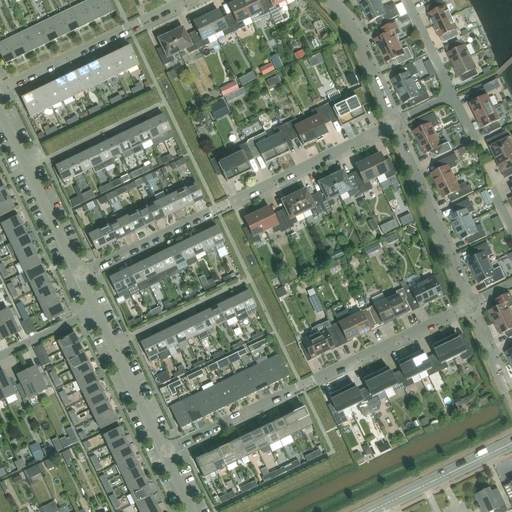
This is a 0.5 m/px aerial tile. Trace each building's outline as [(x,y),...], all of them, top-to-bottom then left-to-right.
[(103,17),(94,0),(89,0),(83,3),(92,22),(103,17)] [(107,0),(94,0),(103,17),(113,12),(107,0)] [(242,21),(250,18),(241,0),(238,0),(228,5),(234,15),(228,18),(235,32),(245,27),(242,21)] [(256,0),(241,0),(250,18),(252,23),(260,19),(270,14),(264,1),(258,4),(256,0)] [(265,0),(264,1),(270,14),(280,10),(278,4),(285,1),(284,0),(265,0)] [(357,0),(363,11),(381,2),(380,0),(357,0)] [(434,26),(452,17),(446,5),(445,6),(442,0),(440,0),(426,7),(426,8),(432,5),(434,9),(433,11),(428,14),(434,26)] [(381,2),(363,11),(369,22),(376,19),(384,15),(387,22),(400,15),(394,4),(384,9),(381,2)] [(81,27),(92,22),(83,3),(72,9),(81,27)] [(81,27),(72,9),(61,14),(70,33),(81,27)] [(228,18),(223,21),(218,10),(205,16),(214,35),(222,31),(224,36),(235,32),(228,18)] [(70,33),(61,14),(50,19),(59,38),(70,33)] [(214,35),(205,16),(193,22),(198,33),(193,35),(199,49),(209,44),(207,38),(214,35)] [(443,43),(460,35),(457,29),(452,17),(434,26),(439,37),(445,35),(447,36),(449,40),(443,43)] [(59,38),(50,19),(39,24),(48,43),(59,38)] [(380,51),(399,42),(396,36),(401,33),(395,22),(381,29),(384,35),(375,40),(380,51)] [(29,29),(28,30),(37,48),(48,43),(39,24),(38,25),(29,29)] [(182,27),(170,33),(179,52),(186,48),(189,54),(199,49),(193,35),(187,38),(182,27)] [(27,54),(37,48),(28,30),(17,35),(27,54)] [(157,52),(164,66),(174,61),(171,55),(179,52),(170,33),(158,39),(163,50),(157,52)] [(16,59),(27,54),(17,35),(7,40),(16,59)] [(453,65),(471,57),(465,45),(464,45),(461,39),(445,47),(448,46),(451,52),(447,54),(453,65)] [(0,54),(5,64),(16,59),(7,40),(0,43),(0,54)] [(402,50),(399,42),(380,51),(386,63),(396,59),(399,65),(413,58),(407,48),(402,50)] [(119,51),(128,70),(139,65),(130,46),(119,51)] [(303,50),(294,54),(297,60),(306,56),(303,50)] [(119,51),(108,56),(117,75),(128,70),(119,51)] [(320,54),(307,60),(311,68),(324,62),(320,54)] [(277,55),(270,58),(276,70),(283,67),(277,55)] [(108,56),(97,61),(106,80),(117,75),(108,56)] [(462,83),(479,75),(476,69),(477,68),(471,57),(453,65),(459,77),(462,75),(465,81),(462,83)] [(97,61),(86,67),(95,86),(106,80),(97,61)] [(397,78),(392,80),(397,92),(415,83),(412,77),(418,74),(413,62),(399,69),(402,75),(397,78)] [(271,63),(265,66),(269,73),(274,70),(271,63)] [(86,67),(75,72),(84,91),(95,86),(86,67)] [(175,70),(168,73),(172,80),(178,77),(175,70)] [(240,77),(244,85),(258,78),(254,70),(240,77)] [(75,72),(64,77),(74,96),(84,91),(75,72)] [(276,76),(265,81),(268,88),(279,82),(276,76)] [(64,77),(54,82),(63,101),(74,96),(64,77)] [(415,83),(397,92),(403,104),(408,101),(414,99),(417,105),(430,98),(425,87),(424,87),(421,81),(415,83)] [(54,82),(43,88),(52,106),(63,101),(54,82)] [(234,82),(218,89),(222,96),(237,89),(234,82)] [(43,88),(32,93),(41,112),(52,106),(43,88)] [(351,99),(344,102),(353,121),(365,115),(360,105),(366,102),(360,88),(349,93),(351,99)] [(494,107),(488,95),(487,95),(484,88),(471,94),(475,101),(470,103),(476,116),(494,107)] [(332,100),(342,96),(340,90),(330,94),(332,100)] [(30,117),(41,112),(32,93),(21,98),(30,117)] [(317,95),(311,98),(314,104),(320,102),(317,95)] [(334,101),(324,106),(330,119),(336,116),(341,127),(353,121),(344,102),(341,97),(334,101)] [(223,100),(209,107),(212,115),(227,107),(223,100)] [(327,134),(322,123),(327,120),(321,107),(311,112),(313,117),(306,121),(315,140),(327,134)] [(490,133),(501,128),(498,121),(500,120),(494,107),(476,116),(482,129),(487,126),(490,133)] [(413,131),(415,137),(419,143),(437,134),(433,128),(440,125),(434,113),(415,122),(418,129),(413,131)] [(174,137),(163,114),(153,119),(161,135),(164,142),(174,137)] [(151,140),(161,135),(153,119),(143,124),(151,140)] [(315,140),(306,121),(298,124),(296,119),(286,124),(292,137),(298,135),(303,145),(315,140)] [(141,144),(151,140),(143,124),(133,128),(141,144)] [(275,135),(268,139),(277,158),(289,152),(284,141),(289,139),(283,125),(273,130),(275,135)] [(141,145),(141,144),(133,128),(124,133),(134,155),(144,150),(141,145)] [(490,147),(496,159),(511,151),(511,139),(511,137),(509,138),(506,132),(492,138),(495,144),(490,147)] [(124,133),(114,138),(122,154),(125,160),(134,155),(124,133)] [(257,136),(247,141),(254,156),(259,153),(265,164),(277,158),(268,139),(265,133),(257,136)] [(437,134),(419,143),(424,155),(430,152),(433,159),(451,150),(445,138),(440,141),(437,134)] [(112,159),(122,154),(114,138),(104,142),(112,159)] [(114,164),(112,159),(104,142),(94,147),(105,169),(114,164)] [(237,154),(230,157),(239,176),(251,170),(246,160),(251,157),(245,143),(235,148),(237,154)] [(84,152),(92,168),(97,178),(106,174),(104,169),(105,169),(94,147),(84,152)] [(511,176),(511,175),(511,151),(496,159),(502,172),(508,170),(511,176)] [(82,173),(92,168),(84,152),(75,157),(82,173)] [(386,179),(396,175),(390,161),(385,164),(379,153),(367,159),(376,178),(384,174),(386,179)] [(436,171),(431,174),(437,186),(455,177),(451,169),(458,166),(456,162),(459,161),(455,154),(442,160),(446,167),(436,171)] [(239,176),(230,157),(222,161),(220,156),(210,161),(216,174),(221,171),(227,182),(239,176)] [(75,157),(65,161),(73,177),(82,173),(75,157)] [(376,178),(367,159),(366,159),(365,157),(359,160),(360,162),(355,165),(360,175),(355,178),(362,194),(372,189),(369,181),(376,178)] [(63,182),(73,177),(65,161),(55,166),(63,182)] [(149,171),(153,169),(150,164),(147,166),(141,168),(143,174),(149,171)] [(140,176),(143,174),(141,168),(137,170),(131,173),(133,179),(140,176)] [(347,192),(350,198),(354,196),(355,198),(361,196),(353,179),(348,181),(342,171),(337,173),(336,171),(330,174),(331,176),(330,177),(339,195),(347,192)] [(323,193),(318,196),(326,214),(332,211),(330,206),(334,204),(332,199),(339,195),(330,177),(318,183),(323,193)] [(455,177),(437,186),(443,198),(448,196),(458,191),(461,198),(474,192),(470,185),(467,186),(465,182),(459,185),(455,177)] [(110,190),(114,188),(111,183),(108,184),(102,187),(104,193),(110,190)] [(203,199),(196,183),(186,187),(194,204),(203,199)] [(176,192),(184,208),(194,204),(186,187),(176,192)] [(293,194),(302,213),(310,210),(312,215),(317,213),(318,215),(324,212),(316,197),(311,199),(306,189),(293,194)] [(0,204),(10,200),(5,190),(0,192),(0,204)] [(484,192),(488,204),(494,202),(490,190),(484,192)] [(85,202),(91,199),(95,197),(92,192),(88,194),(82,197),(85,202)] [(166,197),(174,213),(184,208),(176,192),(166,197)] [(281,214),(288,229),(294,227),(293,224),(297,222),(295,217),(302,213),(293,194),(281,200),(286,211),(281,214)] [(81,195),(70,200),(73,208),(85,202),(82,197),(81,195)] [(101,205),(108,201),(105,196),(98,199),(101,205)] [(164,218),(174,213),(166,197),(157,201),(164,218)] [(454,215),(449,217),(455,229),(473,220),(470,214),(475,211),(469,199),(459,204),(462,211),(454,215)] [(0,216),(15,210),(10,200),(0,204),(0,216)] [(155,222),(164,218),(157,201),(147,206),(155,222)] [(137,211),(145,227),(155,222),(147,206),(137,211)] [(256,212),(265,231),(273,227),(276,233),(280,231),(281,233),(287,230),(279,214),(274,217),(269,206),(256,212)] [(127,216),(135,232),(145,227),(137,211),(127,216)] [(244,218),(249,229),(244,231),(250,245),(260,240),(258,235),(265,231),(256,212),(244,218)] [(1,223),(6,233),(22,225),(17,216),(1,223)] [(117,220),(125,236),(135,232),(127,216),(117,220)] [(115,241),(125,236),(117,220),(108,225),(115,241)] [(473,220),(455,229),(460,241),(466,238),(473,235),(476,241),(487,236),(481,224),(476,227),(473,220)] [(500,221),(495,224),(499,231),(504,229),(500,221)] [(389,231),(386,224),(380,227),(383,234),(389,231)] [(27,235),(22,225),(6,233),(11,243),(27,235)] [(106,246),(115,241),(108,225),(98,230),(106,246)] [(216,226),(206,231),(214,247),(216,251),(224,247),(222,243),(224,242),(216,226)] [(409,226),(406,232),(412,234),(415,229),(409,226)] [(96,251),(106,246),(98,230),(88,234),(96,251)] [(206,231),(197,235),(205,251),(214,247),(206,231)] [(396,233),(387,237),(391,244),(399,240),(396,233)] [(32,245),(27,235),(11,243),(5,246),(10,256),(15,253),(32,245)] [(197,235),(187,240),(195,256),(205,251),(197,235)] [(195,256),(187,240),(177,245),(185,261),(188,267),(197,262),(194,256),(195,256)] [(472,258),(467,260),(473,272),(491,263),(487,257),(493,254),(487,242),(477,247),(480,254),(472,258)] [(378,243),(363,250),(366,257),(381,249),(378,243)] [(36,255),(32,245),(15,253),(20,263),(36,255)] [(177,245),(168,249),(175,266),(185,261),(177,245)] [(179,273),(175,266),(168,249),(158,254),(169,278),(179,273)] [(340,250),(324,258),(327,263),(343,255),(340,250)] [(169,278),(158,254),(148,259),(159,282),(169,278)] [(25,272),(41,265),(36,255),(20,263),(25,272)] [(159,282),(148,259),(138,264),(150,287),(159,282)] [(337,262),(328,267),(331,274),(341,269),(337,262)] [(491,263),(473,272),(478,284),(484,281),(491,277),(494,284),(506,278),(500,267),(494,270),(491,263)] [(150,287),(138,264),(128,268),(140,292),(150,287)] [(41,265),(25,272),(21,274),(25,284),(30,282),(46,274),(41,265)] [(140,292),(128,268),(119,273),(131,298),(130,296),(140,292)] [(8,276),(5,270),(0,272),(3,279),(8,276)] [(119,298),(123,296),(125,301),(131,298),(119,273),(109,278),(119,298)] [(294,273),(288,276),(290,282),(297,279),(294,273)] [(34,292),(50,284),(46,274),(30,282),(34,292)] [(447,294),(438,275),(421,283),(431,302),(447,294)] [(288,277),(280,281),(282,286),(290,282),(288,277)] [(6,285),(9,292),(15,289),(12,283),(6,285)] [(431,302),(421,283),(410,288),(413,293),(408,296),(414,309),(431,302)] [(55,294),(50,284),(34,292),(39,302),(55,294)] [(283,287),(275,291),(279,299),(287,295),(283,287)] [(18,296),(15,289),(9,292),(12,298),(18,296)] [(411,311),(404,297),(401,290),(396,292),(397,295),(385,300),(394,319),(411,311)] [(248,291),(238,296),(246,312),(248,316),(256,312),(254,308),(256,307),(248,291)] [(494,308),(489,311),(494,323),(511,314),(511,313),(509,308),(511,306),(511,297),(510,293),(495,300),(498,307),(494,308)] [(60,304),(55,294),(39,302),(44,312),(60,304)] [(238,296),(228,300),(236,316),(246,312),(238,296)] [(321,311),(315,296),(309,298),(315,313),(321,311)] [(228,300),(218,305),(226,321),(236,316),(228,300)] [(394,319),(385,300),(368,308),(377,327),(394,319)] [(24,309),(21,302),(16,305),(19,311),(24,309)] [(65,314),(60,304),(44,312),(48,321),(65,314)] [(218,305),(209,310),(216,326),(226,321),(218,305)] [(150,312),(150,313),(152,317),(161,312),(159,307),(150,312)] [(0,316),(10,337),(10,336),(18,332),(8,309),(0,312),(0,316)] [(27,315),(24,309),(19,311),(22,318),(27,315)] [(376,328),(367,309),(350,317),(359,336),(376,328)] [(209,310),(199,314),(207,331),(216,326),(209,310)] [(342,344),(359,336),(350,317),(349,318),(346,311),(335,316),(339,323),(332,326),(342,344)] [(199,314),(189,319),(197,335),(199,340),(209,335),(207,331),(199,314)] [(511,314),(494,323),(497,329),(500,335),(503,333),(505,332),(511,328),(511,314)] [(0,339),(0,340),(9,336),(10,337),(0,316),(0,339)] [(21,322),(20,322),(23,327),(31,323),(29,318),(23,321),(21,322)] [(179,324),(187,340),(197,335),(189,319),(179,324)] [(323,353),(340,345),(331,326),(328,322),(312,330),(314,334),(323,353)] [(169,328),(177,345),(187,340),(179,324),(169,328)] [(160,333),(167,349),(177,345),(169,328),(160,333)] [(74,333),(58,341),(63,351),(79,343),(74,333)] [(160,333),(150,338),(158,354),(167,349),(160,333)] [(323,353),(314,334),(302,340),(303,341),(298,344),(306,361),(323,353)] [(444,340),(453,358),(460,355),(463,360),(472,356),(466,342),(461,344),(456,334),(444,340)] [(158,354),(150,338),(140,343),(150,363),(158,359),(156,355),(158,354)] [(437,356),(432,358),(438,372),(448,367),(445,362),(453,358),(444,340),(431,345),(437,356)] [(79,343),(63,351),(67,361),(84,353),(79,343)] [(429,377),(438,372),(432,358),(427,361),(422,350),(409,356),(418,375),(426,371),(429,377)] [(84,353),(67,361),(72,370),(88,363),(84,353)] [(46,354),(38,358),(40,362),(48,358),(46,354)] [(279,355),(268,360),(278,382),(289,376),(279,355)] [(409,356),(397,362),(402,373),(397,375),(404,389),(413,384),(411,378),(418,375),(409,356)] [(48,358),(40,362),(42,367),(45,366),(50,363),(48,358)] [(268,360),(257,365),(267,387),(278,382),(268,360)] [(77,380),(93,372),(88,363),(72,370),(77,380)] [(257,365),(246,371),(256,392),(267,387),(257,365)] [(26,370),(38,394),(37,393),(46,389),(35,367),(27,371),(26,370)] [(392,388),(394,393),(404,389),(397,375),(392,377),(387,367),(375,373),(384,391),(392,388)] [(38,394),(26,370),(26,371),(17,375),(22,384),(17,387),(23,400),(28,397),(28,398),(37,394),(37,395),(38,394)] [(49,374),(52,380),(57,378),(54,371),(49,374)] [(246,371),(235,376),(246,397),(256,392),(246,371)] [(0,387),(5,399),(6,399),(5,398),(14,394),(3,372),(0,373),(0,387)] [(77,380),(81,390),(98,382),(93,372),(77,380)] [(363,392),(370,405),(379,400),(377,395),(384,391),(375,373),(363,378),(368,389),(363,392)] [(160,385),(171,380),(168,375),(158,379),(160,385)] [(235,376),(224,381),(235,403),(246,397),(235,376)] [(55,387),(60,384),(57,378),(52,380),(55,387)] [(224,381),(213,386),(224,408),(235,403),(224,381)] [(102,392),(98,382),(81,390),(86,400),(102,392)] [(341,389),(350,408),(357,404),(360,410),(370,405),(363,392),(358,394),(353,383),(341,389)] [(213,386),(202,392),(213,413),(224,408),(213,386)] [(334,393),(329,395),(334,406),(329,408),(337,426),(347,421),(342,412),(350,408),(341,389),(340,389),(339,387),(333,390),(334,393)] [(67,397),(64,391),(58,393),(61,400),(67,397)] [(102,392),(86,400),(91,410),(107,402),(102,392)] [(202,392),(192,397),(202,418),(213,413),(202,392)] [(61,400),(64,406),(70,404),(67,397),(61,400)] [(192,397),(181,402),(191,423),(202,418),(192,397)] [(460,401),(454,404),(457,409),(462,406),(460,401)] [(107,402),(91,410),(96,419),(112,412),(107,402)] [(180,429),(191,423),(181,402),(170,407),(180,429)] [(301,429),(312,424),(312,425),(313,425),(312,423),(304,407),(293,412),(301,429)] [(76,417),(73,410),(68,413),(71,419),(76,417)] [(100,429),(117,422),(112,412),(96,419),(100,429)] [(293,412),(282,417),(290,434),(301,429),(293,412)] [(79,423),(76,417),(71,419),(74,426),(79,423)] [(282,417),(271,423),(279,440),(290,434),(282,417)] [(271,423),(260,428),(268,445),(279,440),(271,423)] [(103,435),(108,445),(124,437),(119,427),(103,435)] [(260,428),(249,433),(258,450),(268,445),(260,428)] [(81,440),(86,438),(83,431),(78,434),(81,440)] [(238,438),(247,455),(258,450),(249,433),(238,438)] [(129,447),(124,437),(108,445),(113,455),(129,447)] [(228,444),(236,461),(247,455),(238,438),(228,444)] [(82,443),(85,450),(91,447),(88,441),(82,443)] [(60,444),(54,447),(57,453),(63,450),(60,444)] [(217,449),(225,466),(236,461),(228,444),(217,449)] [(113,455),(117,464),(133,457),(129,447),(113,455)] [(206,454),(214,471),(225,466),(217,449),(206,454)] [(317,450),(312,453),(315,458),(322,455),(320,456),(317,450)] [(41,451),(32,455),(36,462),(44,458),(41,451)] [(362,458),(359,452),(352,456),(355,461),(362,458)] [(203,476),(203,478),(204,477),(204,476),(214,471),(206,454),(195,459),(203,476)] [(98,462),(95,455),(89,458),(93,464),(98,462)] [(138,466),(133,457),(117,464),(122,474),(138,466)] [(55,467),(51,459),(44,462),(48,470),(55,467)] [(296,461),(290,463),(293,469),(300,465),(298,466),(296,461)] [(101,468),(98,462),(93,464),(96,471),(101,468)] [(33,467),(23,472),(27,480),(37,475),(41,473),(37,465),(33,467)] [(127,484),(143,476),(138,466),(122,474),(127,484)] [(264,483),(271,479),(269,474),(263,476),(266,482),(264,483)] [(107,481),(104,475),(99,477),(102,484),(107,481)] [(127,484),(131,494),(148,486),(143,476),(127,484)] [(110,488),(107,481),(102,484),(105,490),(110,488)] [(242,493),(250,490),(247,484),(242,487),(244,492),(242,493)] [(152,496),(148,486),(131,494),(136,504),(152,496)] [(500,493),(493,496),(489,488),(476,495),(482,507),(480,508),(482,511),(490,511),(494,510),(494,511),(506,511),(508,511),(500,493)] [(108,497),(111,503),(117,501),(114,494),(108,497)] [(220,503),(221,504),(228,500),(225,495),(220,497),(222,502),(220,503)] [(136,504),(140,511),(143,511),(157,506),(152,496),(136,504)] [(43,507),(44,511),(55,511),(61,510),(57,501),(43,507)] [(120,507),(117,501),(111,503),(114,510),(120,507)]
